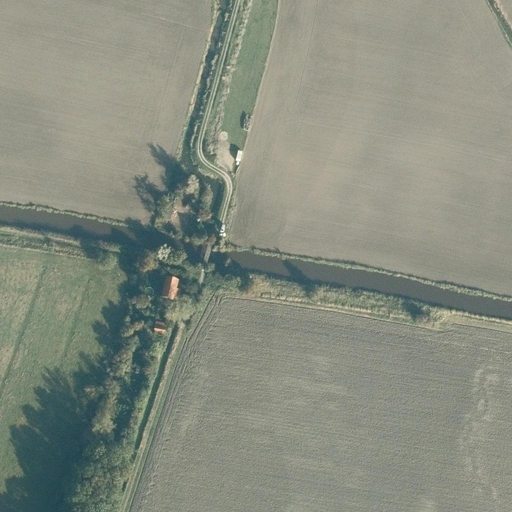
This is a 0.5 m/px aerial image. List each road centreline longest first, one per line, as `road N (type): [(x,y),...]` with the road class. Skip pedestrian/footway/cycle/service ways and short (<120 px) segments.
road 1 (track): [(202,270),(228,189),(197,149),(237,0)]
road 2 (track): [(119,511),(202,270)]
road 3 (track): [(202,270),(167,272),(0,238)]
